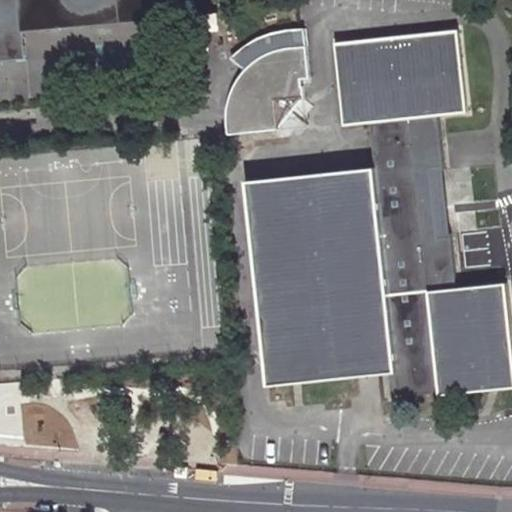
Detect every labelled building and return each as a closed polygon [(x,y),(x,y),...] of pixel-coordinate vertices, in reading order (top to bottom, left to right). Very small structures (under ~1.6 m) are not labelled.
[(0,0),(0,58),(27,56),(24,30),(194,13),(192,0),(0,0)] [(456,26),(334,39),(344,122),(370,119),(375,166),(251,180),(273,380),(399,367),(402,391),(511,380),(511,313),(508,279),(459,284),(452,231),(440,232),(432,164),(444,162),(437,112),(465,108),(456,26)] [(283,122),(303,97),(308,96),(307,82),(305,82),(305,76),(314,76),(311,42),(300,43),(300,47),(292,47),(281,50),(266,57),(253,68),(247,74),(241,84),(237,95),(234,106),(233,114),(234,122),(229,123),(230,131),(284,126),(283,122)] [(303,97),(283,122),(284,126),(310,124),(308,96),(303,97)] [(440,232),(452,231),(444,162),(432,164),(440,232)]
